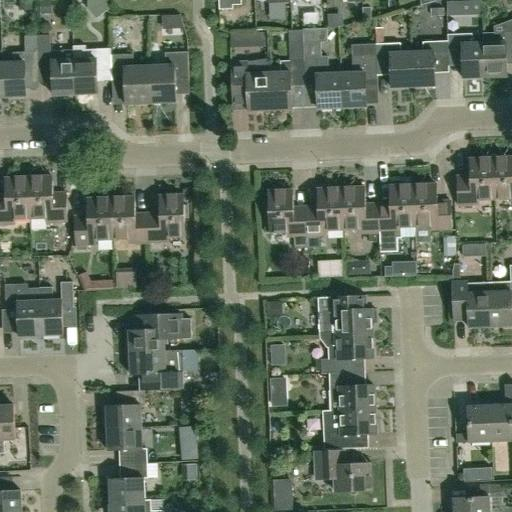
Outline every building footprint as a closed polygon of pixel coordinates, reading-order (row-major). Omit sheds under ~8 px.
[(32,0),(23,0),(20,0),(20,9),(32,9),(32,0)] [(41,1),(41,13),(51,13),(51,0),(41,1)] [(219,0),(219,10),(233,9),(233,5),(242,5),(241,0),(219,0)] [(364,20),(372,19),(372,7),(363,7),(364,20)] [(181,15),(175,15),(176,28),(184,27),(181,15)] [(343,26),(343,15),(328,15),(328,29),(343,26)] [(485,78),(484,43),(473,43),(473,34),(455,35),(455,23),(447,24),(448,48),(462,48),(463,79),(485,78)] [(304,44),(328,43),(327,29),(303,30),(304,44)] [(484,43),(485,78),(507,77),(506,52),(511,51),(511,32),(484,33),(484,43)] [(51,51),(50,35),(37,36),(39,70),(39,65),(52,65),(54,96),(76,95),(74,46),(73,46),(74,60),(64,60),(63,51),(51,51)] [(4,98),(26,97),(25,71),(39,70),(37,36),(25,36),(25,52),(13,53),(13,63),(3,63),(4,98)] [(412,53),(414,88),(436,87),(434,55),(448,55),(448,48),(448,42),(423,43),(423,52),(412,53)] [(401,53),(401,43),(376,44),(376,57),(391,57),(392,88),(414,88),(412,53),(401,53)] [(342,108),(366,107),(365,80),(377,80),(376,44),(352,45),(353,74),(341,74),(342,108)] [(86,50),(86,46),(74,46),(76,95),(98,94),(97,63),(112,62),(111,55),(111,49),(86,50)] [(151,104),(176,103),(175,82),(189,81),(188,52),(165,53),(166,66),(150,66),(151,104)] [(134,67),(133,54),(111,55),(112,62),(112,84),(125,84),(126,105),(151,104),(150,66),(134,67)] [(329,75),(328,57),(304,58),(304,61),(305,83),(317,83),(318,109),(342,108),(341,74),(329,75)] [(271,111),(269,73),(269,60),(265,60),(256,63),(233,64),(234,89),(247,88),(249,112),(271,111)] [(271,111),(293,110),(292,87),(306,86),(305,83),(304,61),(280,62),(281,73),(269,73),(271,111)] [(70,113),(108,111),(107,97),(69,99),(70,113)] [(511,157),(493,158),(495,200),(511,199),(511,157)] [(459,206),(473,206),(473,201),(495,200),(493,158),(470,159),(471,176),(457,177),(459,206)] [(53,193),(53,176),(29,177),(31,219),(53,218),(54,223),(68,222),(67,193),(53,193)] [(0,225),(8,225),(8,220),(31,219),(29,177),(6,178),(6,195),(0,195),(0,225)] [(437,201),(437,184),(413,185),(415,227),(438,226),(438,231),(452,230),(451,201),(437,201)] [(403,238),(402,228),(415,227),(413,185),(390,186),(390,203),(378,204),(379,233),(380,233),(381,242),(381,253),(398,252),(397,238),(403,238)] [(366,204),(365,187),(341,188),(343,230),(366,229),(366,234),(369,234),(379,233),(378,204),(366,204)] [(307,237),(321,236),(321,231),(343,230),(341,188),(318,189),(318,206),(306,207),(307,237)] [(307,237),(306,207),(294,207),(293,190),(269,191),(269,202),(265,202),(266,215),(264,215),(265,233),(270,233),(294,232),(295,249),(308,248),(307,237)] [(184,205),(184,195),(160,196),(160,213),(148,214),(149,243),(150,243),(159,243),(162,243),(162,238),(186,237),(185,219),(189,218),(188,205),(184,205)] [(136,214),(135,197),(111,198),(113,240),(135,239),(136,244),(149,243),(148,214),(136,214)] [(76,246),(91,246),(90,241),(113,240),(111,198),(88,199),(88,216),(75,217),(76,246)] [(379,233),(369,234),(369,243),(381,242),(380,233),(379,233)] [(456,256),(456,237),(447,237),(448,257),(456,256)] [(346,278),(345,261),(327,263),(329,280),(346,278)] [(346,262),(347,275),(359,275),(358,261),(346,262)] [(427,278),(427,263),(402,263),(402,278),(427,278)] [(489,283),(491,327),(511,326),(511,295),(511,292),(511,266),(511,282),(489,283)] [(91,281),(87,272),(78,275),(85,291),(114,290),(113,281),(91,281)] [(40,288),(41,336),(64,335),(63,308),(75,307),(74,282),(61,283),(62,300),(53,300),(53,288),(40,288)] [(491,327),(489,283),(453,284),(454,304),(468,303),(469,328),(491,327)] [(19,337),(41,336),(40,288),(28,288),(28,284),(5,285),(6,310),(18,310),(19,337)] [(364,296),(344,297),(318,298),(319,325),(320,336),(337,335),(372,334),(372,323),(377,323),(376,310),(371,310),(368,310),(367,296),(364,296)] [(282,315),(282,301),(266,302),(266,316),(282,315)] [(165,352),(165,351),(165,340),(192,339),(191,319),(182,319),(182,314),(137,316),(137,331),(129,331),(130,353),(165,352)] [(322,374),(329,374),(347,373),(348,373),(348,359),(373,358),(372,334),(337,335),(320,336),(320,339),(327,348),(328,348),(329,359),(321,360),(322,360),(322,371),(322,374)] [(287,365),(286,344),(271,345),(272,365),(287,365)] [(139,391),(159,390),(184,389),(184,385),(183,350),(165,351),(165,352),(130,353),(131,375),(139,375),(139,391)] [(348,387),(347,373),(329,374),(331,412),(376,410),(375,386),(348,387)] [(107,429),(142,427),(141,406),(146,405),(145,391),(136,391),(137,405),(106,407),(107,429)] [(511,440),(511,404),(507,405),(490,406),(492,442),(509,441),(511,440)] [(0,454),(5,454),(5,440),(16,440),(16,437),(15,429),(14,406),(0,406),(0,454)] [(458,443),(484,442),(483,406),(468,407),(469,434),(457,434),(458,443)] [(325,450),(351,449),(350,435),(376,434),(376,410),(331,412),(323,412),(325,450)] [(143,449),(142,427),(107,429),(108,451),(139,450),(139,464),(148,464),(147,449),(143,449)] [(345,465),(344,451),(316,452),(317,479),(335,479),(336,492),(371,491),(370,464),(345,465)] [(110,502),(145,500),(144,479),(148,478),(148,464),(139,464),(140,478),(109,480),(110,502)] [(454,511),(490,511),(489,494),(500,493),(504,490),(505,485),(480,486),(480,498),(454,499),(454,511)] [(0,491),(0,511),(22,511),(21,491),(0,491)] [(274,497),(275,511),(293,510),(293,497),(274,497)] [(152,511),(151,500),(145,500),(110,502),(110,511),(163,511),(164,511),(152,511)]
